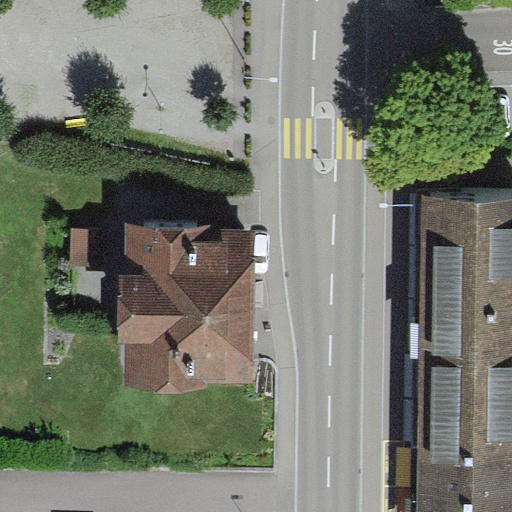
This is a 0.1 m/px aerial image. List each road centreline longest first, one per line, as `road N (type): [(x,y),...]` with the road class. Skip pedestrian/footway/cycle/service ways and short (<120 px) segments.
road 1 (primary): [(329,511),(334,54)]
road 2 (unclassified): [(334,54),(511,44)]
